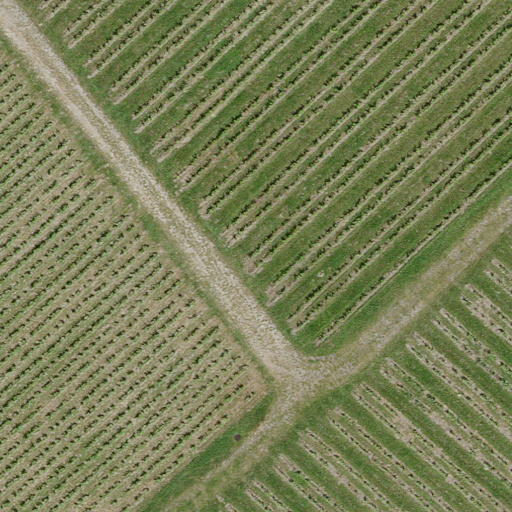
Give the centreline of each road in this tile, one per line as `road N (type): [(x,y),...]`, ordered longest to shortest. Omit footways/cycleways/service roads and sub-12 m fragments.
road 1 (track): [(307,386),(2,0)]
road 2 (track): [(511,196),(307,386)]
road 3 (track): [(307,386),(165,511)]
